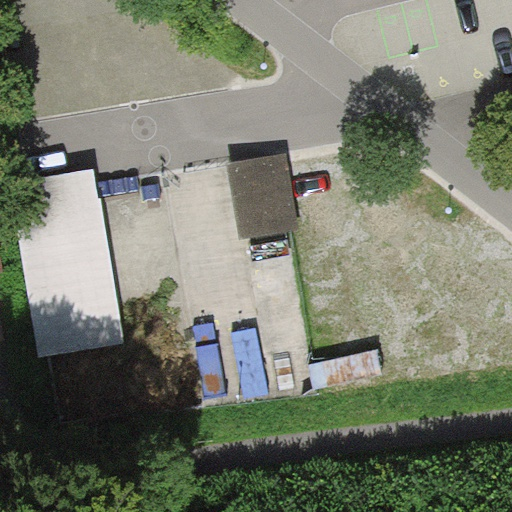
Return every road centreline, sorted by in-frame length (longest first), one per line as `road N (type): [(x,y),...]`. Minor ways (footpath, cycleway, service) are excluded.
road 1 (residential): [(511,443),(303,462),(0,474)]
road 2 (residential): [(219,0),(511,214)]
